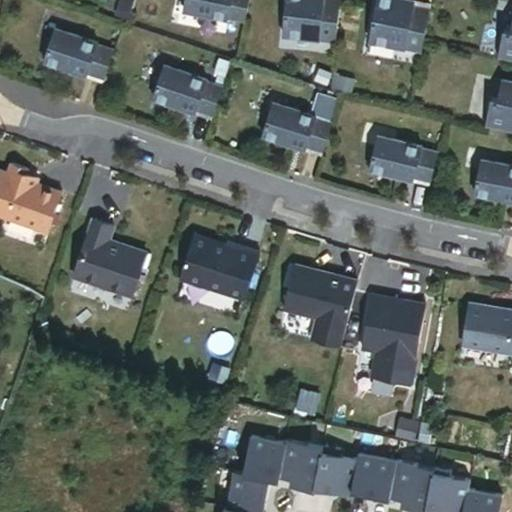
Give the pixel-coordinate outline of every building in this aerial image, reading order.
[(245,20),(249,0),(185,0),(183,10),(228,19),(229,16),(245,20)] [(336,42),(340,0),(287,0),(283,36),(336,42)] [(424,40),(430,9),(398,3),(398,0),(377,0),(370,42),(422,52),(424,40)] [(511,27),(511,29),(505,28),(499,57),(511,59),(511,27)] [(104,79),(113,50),(97,45),(98,42),(55,28),(44,61),(75,71),(75,69),(104,79)] [(213,116),(222,87),(206,82),(207,79),(164,65),(153,98),(184,108),(184,106),(213,116)] [(511,131),(511,81),(503,79),(498,98),(492,97),(485,125),(511,131)] [(324,149),(333,120),(316,115),(317,113),(274,99),(263,133),(294,142),(295,140),(324,149)] [(432,177),(439,148),(423,144),(423,142),(379,131),(371,165),(402,173),(403,170),(432,177)] [(511,195),(511,162),(485,156),(477,190),(509,197),(509,195),(511,195)] [(64,192),(38,183),(27,179),(29,174),(30,169),(13,163),(10,173),(0,170),(0,208),(11,212),(9,218),(50,233),(64,192)] [(38,183),(40,178),(29,174),(27,179),(38,183)] [(11,212),(0,208),(0,214),(9,218),(11,212)] [(134,296),(148,254),(110,241),(115,226),(94,219),(91,229),(76,277),(134,296)] [(229,293),(244,247),(232,243),(231,246),(229,251),(220,248),(220,246),(220,245),(220,244),(220,243),(219,242),(219,241),(218,239),(217,238),(215,237),(196,231),(181,277),(229,293)] [(229,251),(231,246),(232,243),(215,237),(217,238),(218,239),(219,241),(219,242),(220,243),(220,244),(220,245),(220,246),(220,248),(229,251)] [(344,340),(359,281),(296,265),(287,300),(321,309),(315,332),(344,340)] [(413,383),(427,304),(372,294),(363,348),(378,350),(373,376),(413,383)] [(511,309),(471,303),(464,345),(511,353),(511,309)] [(416,436),(420,417),(402,414),(399,433),(416,436)] [(256,435),(248,471),(274,476),(283,478),(283,476),(290,442),(289,442),(256,435)] [(290,442),(283,476),(295,478),(293,484),(318,489),(327,446),(290,438),(289,442),(290,442)] [(345,449),(327,446),(318,489),(333,492),(333,490),(355,494),(356,491),(362,459),(344,455),(345,449)] [(362,459),(356,491),(378,495),(376,501),(391,503),(393,498),(400,460),(363,452),(362,459)] [(436,466),(400,460),(393,498),(404,500),(403,506),(427,511),(436,466)] [(454,469),(436,466),(427,511),(432,511),(442,511),(443,511),(445,511),(464,511),(469,490),(470,490),(472,479),(452,475),(454,469)] [(238,468),(231,505),(266,511),(267,511),(274,476),(248,471),(238,468)] [(500,511),(504,497),(469,490),(464,511),(500,511)]
